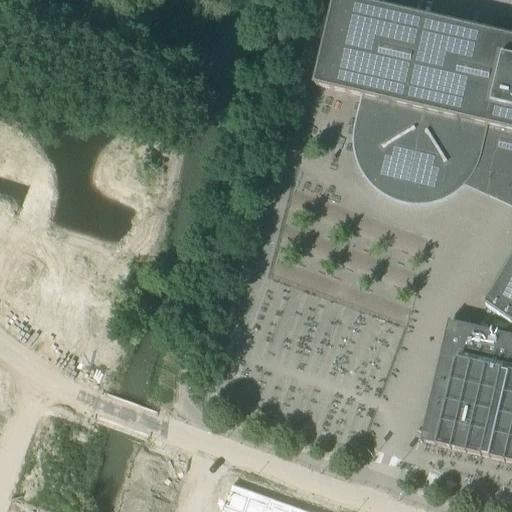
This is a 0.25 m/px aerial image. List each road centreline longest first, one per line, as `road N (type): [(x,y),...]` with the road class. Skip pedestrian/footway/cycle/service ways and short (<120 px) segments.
road 1 (unknown): [(369,500),(463,223)]
road 2 (unclassified): [(401,511),(218,444)]
